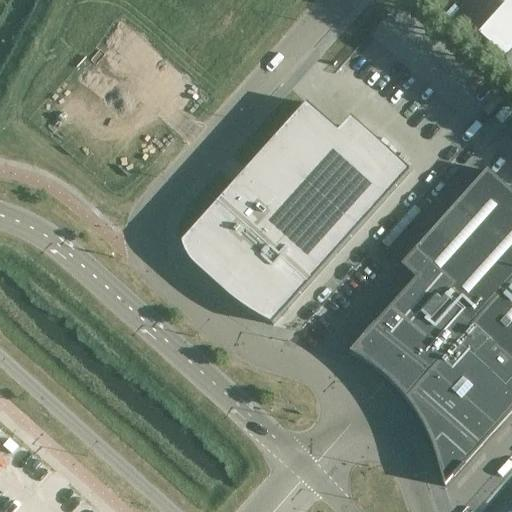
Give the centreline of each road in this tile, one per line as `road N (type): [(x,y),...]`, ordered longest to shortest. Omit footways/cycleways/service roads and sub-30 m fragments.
road 1 (unclassified): [(336,0),(159,196),(146,244),(167,287),(232,336),(331,382),(365,407)]
road 2 (tertiary): [(309,473),(70,250),(0,212)]
road 3 (tertiary): [(0,353),(172,511)]
road 4 (unclassified): [(365,407),(403,451),(424,511)]
